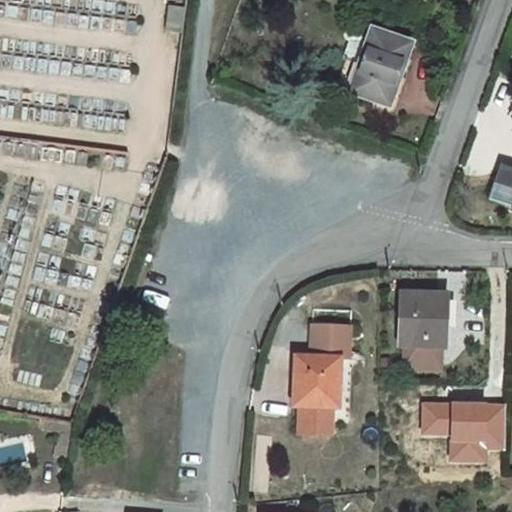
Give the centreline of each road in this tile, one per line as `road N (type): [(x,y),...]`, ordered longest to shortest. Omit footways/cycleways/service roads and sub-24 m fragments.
road 1 (residential): [(225,511),(228,400),(249,310),(292,265),(346,254),(410,256)]
road 2 (unknown): [(237,362),(205,219),(208,0)]
road 3 (residential): [(503,0),(410,256)]
road 4 (unknown): [(0,509),(225,511)]
